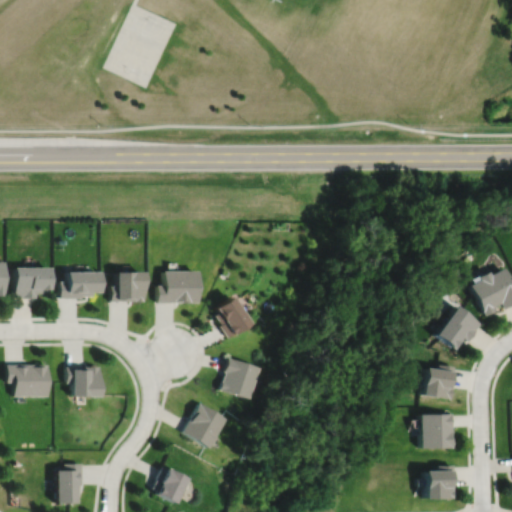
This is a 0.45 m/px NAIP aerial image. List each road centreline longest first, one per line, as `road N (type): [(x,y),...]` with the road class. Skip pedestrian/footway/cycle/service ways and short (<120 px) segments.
road 1 (tertiary): [(0,157),(511,155)]
road 2 (residential): [(483,511),(482,388),(490,360),(511,339)]
road 3 (residential): [(175,353),(144,354),(92,331),(0,330)]
road 4 (residential): [(109,511),(115,469),(144,424),(155,375),(175,353)]
